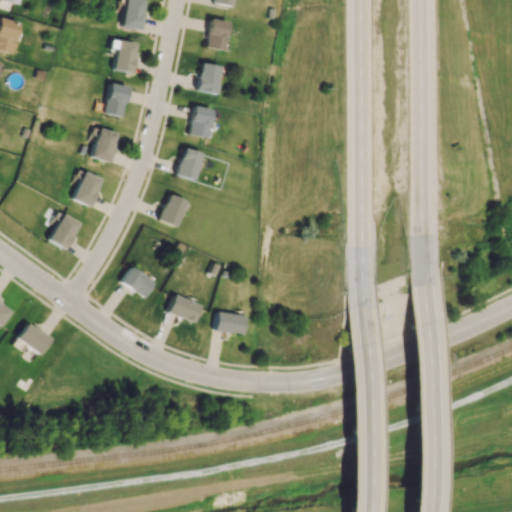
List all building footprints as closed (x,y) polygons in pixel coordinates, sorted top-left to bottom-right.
[(121,0),(119,27),(137,29),(140,0),(121,0)] [(0,51),(8,54),(16,22),(0,17),(0,51)] [(220,50),(225,22),(207,18),(201,46),(220,50)] [(216,66),(198,62),(192,90),(215,94),(216,85),(213,85),(216,66)] [(123,85),(104,83),(101,114),(119,116),(123,85)] [(185,135),(204,137),(207,108),(188,106),(185,135)] [(114,133),(95,127),(86,156),(104,162),(114,133)] [(191,180),(198,153),(179,147),(172,175),(191,180)] [(97,177),(79,171),(69,200),(87,206),(97,177)] [(155,221),(174,226),(181,199),(162,194),(155,221)] [(45,241),(62,249),(75,221),(57,213),(45,241)] [(116,282),(140,297),(150,282),(126,266),(116,282)] [(163,312),(189,323),(196,305),(171,294),(163,312)] [(240,316),(212,310),(209,330),(237,335),(240,316)] [(36,354),(46,337),(22,323),(12,339),(36,354)]
